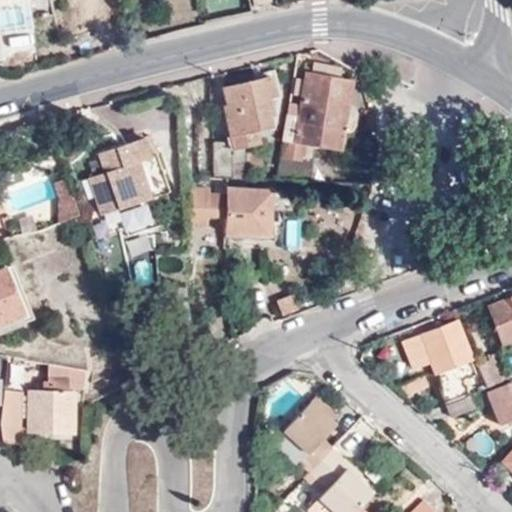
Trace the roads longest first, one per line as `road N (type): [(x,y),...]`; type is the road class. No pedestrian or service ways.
road 1 (tertiary): [(0,103),(316,22),(419,43)]
road 2 (residential): [(304,339),(490,511)]
road 3 (residential): [(304,339),(511,264)]
road 4 (residential): [(304,339),(256,365),(239,385),(222,511)]
road 5 (residential): [(170,511),(157,428),(136,424),(122,431),(116,449),(112,511)]
